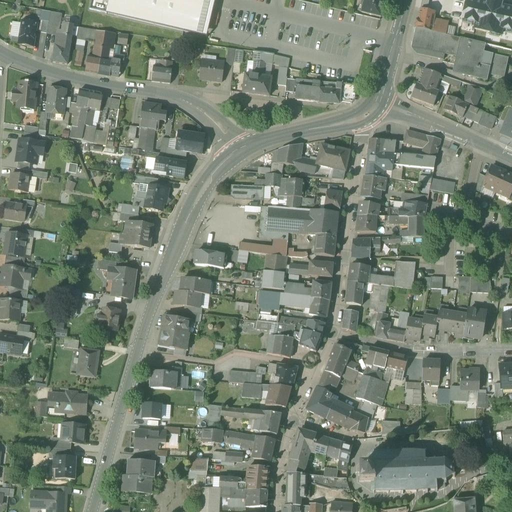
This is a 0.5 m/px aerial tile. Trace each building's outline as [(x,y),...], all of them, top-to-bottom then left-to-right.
[(203,34),(211,0),(91,0),(89,10),(194,35),(195,32),(203,34)] [(216,0),(211,0),(203,34),(195,32),(194,35),(207,38),(216,0)] [(353,0),(345,0),(344,6),(352,8),(353,0)] [(380,18),(384,1),(379,0),(364,0),(361,13),(366,14),(366,15),(373,17),(373,16),(380,18)] [(429,0),(421,0),(420,10),(427,11),(429,0)] [(487,5),(467,0),(465,10),(464,10),(462,21),(476,24),(474,30),(500,36),(502,30),(511,32),(511,10),(500,7),(501,3),(488,0),(487,5)] [(415,29),(431,32),(433,20),(435,13),(427,11),(420,10),(417,21),(415,29)] [(48,23),(48,22),(50,13),(41,11),(40,19),(39,21),(42,22),(48,23)] [(61,15),(50,13),(48,22),(59,24),(61,15)] [(448,23),(433,20),(431,32),(445,36),(447,26),(448,23)] [(18,46),(33,48),(37,24),(22,22),(21,24),(19,38),(18,46)] [(40,33),(46,34),(48,23),(42,22),(40,33)] [(48,22),(48,23),(46,34),(56,35),(56,34),(57,34),(57,31),(58,31),(59,24),(48,22)] [(19,38),(21,24),(12,23),(10,36),(19,38)] [(64,26),(63,32),(58,31),(57,31),(57,34),(56,34),(56,35),(52,63),(67,65),(70,48),(72,36),(73,27),(64,26)] [(455,27),(447,26),(445,36),(452,37),(455,27)] [(87,30),(83,29),(82,29),(79,29),(78,29),(77,36),(86,37),(87,30)] [(416,55),(443,61),(445,54),(456,57),(460,39),(452,37),(445,36),(431,32),(415,29),(411,47),(412,48),(418,49),(424,50),(423,56),(417,54),(416,55)] [(86,42),(96,44),(97,37),(100,37),(101,33),(101,32),(93,31),(87,30),(86,37),(86,42)] [(118,44),(127,46),(128,36),(119,35),(118,44)] [(103,44),(104,38),(100,37),(97,37),(96,44),(95,48),(96,47),(102,48),(103,44)] [(452,74),(487,82),(489,75),(503,78),(507,58),(483,53),(485,45),(460,39),(456,57),(452,74)] [(76,51),(83,52),(85,42),(77,40),(75,51),(76,51)] [(102,48),(100,59),(108,61),(109,50),(113,51),(114,45),(103,44),(102,48)] [(95,48),(93,58),(100,59),(102,48),(96,47),(95,48)] [(233,67),(233,63),(234,50),(228,49),(226,66),(233,67)] [(242,51),(234,50),(233,63),(240,64),(241,64),(242,51)] [(83,52),(76,51),(73,67),(81,68),(83,52)] [(252,66),(253,62),(254,53),(250,52),(242,51),(241,64),(247,65),(252,66)] [(260,63),(258,77),(264,77),(265,74),(266,64),(271,65),(273,55),(261,54),(260,63)] [(112,61),(112,62),(109,76),(119,78),(121,64),(123,64),(124,57),(113,55),(113,56),(112,57),(113,57),(113,61),(112,61)] [(98,75),(100,59),(93,58),(89,57),(86,73),(98,75)] [(112,62),(108,61),(100,59),(98,75),(109,77),(109,76),(112,62)] [(151,82),(170,84),(171,72),(172,69),(172,63),(162,62),(161,68),(153,67),(151,82)] [(199,81),(221,83),(224,65),(215,64),(201,62),(199,81)] [(278,86),(285,87),(286,80),(287,69),(280,68),(278,86)] [(423,70),(417,85),(436,92),(440,81),(442,76),(423,70)] [(256,95),(258,77),(252,76),(246,75),(244,75),(242,94),(256,95)] [(270,78),(264,77),(258,77),(256,95),(269,97),(271,78),(270,78)] [(449,85),(459,88),(461,83),(445,77),(443,83),(449,85)] [(294,81),(286,80),(285,87),(285,93),(293,94),(294,81)] [(443,83),(440,81),(436,92),(438,93),(445,96),(449,85),(443,83)] [(16,109),(34,110),(36,84),(19,83),(18,92),(13,91),(12,102),(17,102),(16,109)] [(320,83),(319,90),(318,103),(337,105),(339,103),(339,102),(352,104),(355,100),(357,87),(356,87),(339,84),(336,84),(320,83)] [(438,93),(436,92),(417,85),(412,99),(433,107),(438,93)] [(461,103),(468,105),(474,108),(482,90),(469,85),(466,91),(461,103)] [(294,101),(318,103),(319,90),(296,87),(294,101)] [(55,115),(63,116),(65,91),(49,89),(46,114),(47,114),(55,115)] [(84,130),(84,127),(88,111),(91,93),(79,90),(76,105),(76,108),(81,109),(77,128),(84,130)] [(91,93),(88,111),(94,112),(99,113),(103,95),(91,93)] [(444,110),(461,117),(465,110),(468,105),(461,103),(450,98),(444,110)] [(106,109),(119,111),(120,102),(107,99),(106,109)] [(74,115),(72,127),(77,128),(81,109),(76,108),(76,105),(70,103),(69,114),(74,115)] [(141,129),(148,130),(151,106),(142,104),(141,113),(138,112),(137,117),(140,117),(139,128),(141,129)] [(477,110),(474,108),(468,105),(465,110),(475,115),(477,110)] [(148,130),(155,131),(157,132),(159,121),(165,122),(166,115),(160,114),(161,107),(151,106),(148,130)] [(475,115),(465,110),(461,117),(471,122),(475,115)] [(471,122),(478,124),(483,112),(477,110),(475,115),(471,122)] [(500,133),(511,138),(511,111),(510,110),(500,133)] [(92,123),(94,112),(88,111),(84,127),(91,128),(92,123)] [(496,118),(483,112),(478,124),(490,129),(496,118)] [(38,131),(45,132),(46,120),(47,114),(46,114),(40,113),(38,131)] [(24,134),(36,136),(37,129),(24,126),(23,134),(24,134)] [(70,138),(82,141),(84,130),(77,128),(72,127),(70,138)] [(82,141),(88,142),(91,128),(84,127),(84,130),(82,141)] [(134,139),(135,139),(136,128),(130,127),(128,138),(134,139)] [(152,149),(155,131),(148,130),(147,137),(145,148),(152,149)] [(95,131),(93,143),(105,145),(108,133),(95,131)] [(404,143),(411,145),(414,134),(407,132),(404,143)] [(186,153),(201,155),(204,137),(178,133),(177,141),(176,150),(176,151),(186,153)] [(23,141),(36,143),(38,136),(36,136),(24,134),(23,141)] [(411,145),(421,148),(424,136),(414,134),(411,145)] [(139,140),(138,147),(145,148),(147,137),(140,136),(139,140)] [(440,141),(424,136),(421,148),(424,149),(422,158),(435,159),(440,141)] [(164,155),(166,155),(167,149),(168,149),(169,140),(162,139),(160,155),(163,155),(164,155)] [(177,141),(169,140),(168,149),(176,150),(177,141)] [(369,143),(368,154),(394,155),(394,151),(395,142),(383,142),(383,141),(372,141),(370,140),(369,143),(369,142),(369,143)] [(30,164),(36,165),(37,155),(42,156),(44,144),(36,143),(23,141),(19,141),(16,162),(18,163),(30,164)] [(303,145),(299,146),(296,160),(302,162),(311,164),(312,160),(301,158),(303,145)] [(278,150),(277,156),(276,164),(283,165),(295,167),(296,160),(299,146),(278,150)] [(330,169),(333,170),(345,172),(349,152),(321,146),(318,154),(316,165),(315,166),(316,166),(330,169)] [(176,150),(168,149),(167,149),(166,155),(186,158),(186,153),(176,151),(176,150)] [(399,167),(400,164),(401,156),(394,155),(368,154),(366,167),(366,177),(386,180),(391,180),(393,166),(399,167)] [(422,158),(401,156),(400,164),(403,164),(403,167),(433,170),(435,159),(422,158)] [(121,163),(132,165),(134,159),(122,157),(121,163)] [(148,170),(154,171),(156,160),(147,158),(147,163),(148,164),(147,168),(148,170)] [(156,159),(156,160),(154,171),(154,172),(166,174),(168,161),(162,160),(156,159)] [(186,164),(168,161),(166,174),(166,177),(184,180),(186,164)] [(300,171),(314,175),(316,166),(315,166),(316,165),(311,164),(302,162),(300,171)] [(17,169),(29,171),(30,164),(18,163),(17,169)] [(132,165),(121,163),(120,169),(131,171),(132,165)] [(270,175),(281,176),(283,165),(276,164),(272,163),(270,175)] [(69,164),(68,173),(76,175),(77,166),(69,164)] [(401,182),(403,167),(399,167),(393,166),(391,180),(401,182)] [(483,187),(495,193),(504,173),(504,172),(503,173),(498,171),(499,170),(491,167),(486,178),(482,187),(483,187)] [(343,181),(345,172),(333,170),(331,180),(343,181)] [(37,180),(46,181),(47,174),(32,172),(31,179),(37,180)] [(505,173),(504,173),(495,193),(508,198),(509,199),(511,190),(511,175),(510,175),(510,176),(504,174),(505,173)] [(476,186),(482,189),(483,187),(482,187),(486,178),(479,174),(476,186)] [(9,192),(26,195),(29,179),(29,178),(11,175),(9,192)] [(279,189),(280,189),(281,180),(281,176),(270,175),(266,175),(265,181),(265,188),(270,188),(279,189)] [(143,186),(144,178),(133,177),(132,184),(139,185),(143,186)] [(361,198),(379,200),(381,192),(384,193),(386,180),(366,177),(364,177),(363,177),(360,198),(361,198)] [(157,180),(144,178),(143,186),(148,187),(148,186),(156,188),(157,180)] [(34,196),(37,180),(31,179),(29,179),(26,195),(34,196)] [(433,192),(453,195),(455,184),(432,179),(431,185),(429,191),(433,192)] [(303,182),(286,180),(285,198),(286,198),(300,199),(302,199),(303,182)] [(65,190),(72,193),(75,184),(68,181),(65,190)] [(431,185),(423,184),(422,193),(423,195),(428,195),(429,191),(431,185)] [(139,185),(138,192),(147,194),(148,187),(143,186),(139,185)] [(160,212),(162,205),(163,199),(166,199),(167,190),(156,188),(148,186),(148,187),(147,194),(144,209),(160,212)] [(234,199),(262,201),(262,200),(262,188),(255,187),(232,186),(231,196),(234,199)] [(483,187),(482,189),(480,193),(493,199),(495,193),(483,187)] [(265,188),(262,188),(262,200),(270,200),(270,188),(265,188)] [(325,198),(324,206),(323,213),(338,214),(342,193),(327,191),(325,198)] [(144,209),(147,194),(138,192),(136,205),(135,205),(134,207),(139,208),(144,209)] [(413,204),(427,205),(428,200),(425,199),(425,198),(413,197),(413,204)] [(285,209),(299,210),(300,205),(300,199),(286,198),(285,209)] [(26,209),(33,210),(34,203),(23,201),(22,207),(26,208),(26,209)] [(310,211),(319,212),(320,205),(321,202),(314,201),(313,203),(311,206),(310,206),(310,211)] [(404,203),(401,202),(393,201),(393,209),(403,210),(404,203)] [(408,218),(424,218),(427,205),(413,204),(404,203),(403,210),(393,209),(388,209),(388,218),(390,218),(392,218),(408,218)] [(360,204),(358,217),(376,218),(377,218),(377,207),(360,204)] [(4,220),(24,223),(24,222),(26,209),(26,208),(22,207),(7,205),(4,220)] [(121,214),(129,215),(130,206),(122,205),(121,214)] [(138,216),(139,208),(134,207),(130,206),(129,215),(138,216)] [(260,214),(261,208),(245,206),(244,213),(260,214)] [(287,241),(288,234),(266,232),(268,208),(261,208),(260,214),(259,239),(273,240),(287,241)] [(279,209),(268,208),(266,232),(288,234),(315,236),(316,236),(316,235),(336,237),(338,214),(323,213),(319,212),(310,211),(299,210),(285,209),(279,209)] [(28,222),(33,210),(26,209),(24,222),(28,222)] [(126,223),(137,224),(138,216),(129,215),(121,214),(120,223),(126,224),(126,223)] [(376,233),(376,222),(376,218),(358,217),(357,217),(355,233),(376,233)] [(424,218),(408,218),(408,224),(408,231),(408,238),(413,238),(423,238),(424,238),(424,218)] [(126,247),(149,250),(152,226),(137,224),(126,223),(126,224),(124,237),(123,247),(126,247)] [(26,239),(32,240),(33,232),(20,230),(19,237),(26,238),(26,239)] [(5,256),(23,258),(26,239),(26,238),(19,237),(8,235),(6,245),(4,245),(3,255),(5,256)] [(314,256),(333,258),(336,237),(316,235),(316,236),(315,236),(315,243),(314,256)] [(33,240),(32,240),(26,239),(23,258),(24,258),(30,259),(33,240)] [(273,240),(272,248),(287,249),(287,241),(273,240)] [(351,258),(370,260),(370,248),(380,249),(380,245),(380,240),(372,240),(353,241),(351,258)] [(240,243),(239,252),(248,253),(266,256),(271,256),(286,258),(287,249),(272,248),(240,243)] [(108,252),(125,255),(126,247),(123,247),(109,245),(108,252)] [(287,249),(286,258),(292,258),(302,259),(307,257),(306,253),(302,253),(293,253),(293,249),(287,249)] [(194,266),(221,269),(223,256),(196,252),(195,258),(194,266)] [(247,264),(248,253),(239,252),(237,263),(247,264)] [(5,256),(4,261),(17,263),(23,264),(24,258),(23,258),(5,256)] [(285,266),(286,258),(271,256),(266,256),(264,272),(284,274),(285,266)] [(16,270),(17,263),(4,261),(3,268),(16,270)] [(96,271),(108,272),(108,268),(115,269),(116,263),(98,261),(96,271)] [(308,276),(331,278),(332,265),(309,263),(309,267),(308,276)] [(393,288),(411,291),(414,264),(395,263),(394,279),(393,288)] [(366,285),(367,276),(368,276),(370,268),(369,268),(350,265),(348,282),(363,285),(366,285)] [(285,266),(284,274),(286,274),(308,276),(309,267),(300,266),(300,267),(285,266)] [(0,287),(13,289),(20,290),(21,280),(28,281),(30,272),(16,270),(3,268),(0,284),(0,287)] [(113,297),(132,300),(133,290),(132,290),(134,272),(115,269),(108,268),(108,272),(107,278),(115,279),(113,297)] [(260,289),(284,291),(284,288),(286,274),(284,274),(264,272),(262,272),(260,289)] [(394,279),(368,276),(367,276),(366,285),(373,286),(388,288),(393,288),(394,279)] [(472,278),(470,278),(470,285),(470,292),(470,293),(489,294),(490,279),(472,278)] [(182,279),(180,292),(200,295),(201,295),(209,296),(211,296),(211,295),(213,284),(213,283),(182,279)] [(500,293),(507,294),(509,281),(502,279),(500,293)] [(27,291),(28,281),(21,280),(20,290),(27,291)] [(361,307),(362,293),(363,285),(348,282),(347,285),(348,285),(346,302),(345,302),(345,304),(361,307)] [(312,298),(329,302),(329,300),(331,285),(313,283),(313,286),(309,285),(309,284),(304,283),(303,290),(303,297),(307,297),(312,298)] [(366,285),(363,285),(362,293),(372,294),(373,286),(366,285)] [(372,303),(386,305),(388,288),(373,286),(372,294),(370,303),(372,303)] [(290,289),(284,288),(284,291),(283,295),(303,297),(303,290),(297,289),(297,288),(290,287),(290,289)] [(13,289),(12,297),(16,297),(26,299),(27,291),(20,290),(13,289)] [(67,290),(66,296),(79,298),(80,291),(67,290)] [(198,308),(200,295),(180,292),(176,292),(174,306),(184,307),(198,309),(198,308)] [(259,306),(259,308),(273,310),(279,311),(280,303),(281,294),(260,292),(259,302),(259,306)] [(208,311),(209,296),(201,295),(200,308),(202,308),(202,310),(208,311)] [(283,295),(282,303),(287,304),(289,305),(306,306),(307,304),(311,305),(312,298),(307,297),(303,297),(283,295)] [(79,298),(66,296),(65,303),(78,305),(79,298)] [(309,315),(326,319),(329,302),(312,298),(311,305),(310,307),(309,315)] [(0,306),(0,320),(10,322),(10,319),(19,319),(19,314),(19,310),(17,310),(17,302),(16,301),(3,301),(0,300),(0,306)] [(27,302),(17,302),(17,310),(19,310),(19,314),(26,314),(27,302)] [(78,305),(65,303),(64,309),(77,311),(78,305)] [(235,309),(247,311),(247,310),(248,304),(236,303),(235,309)] [(378,313),(384,315),(386,305),(372,303),(371,312),(378,313)] [(184,307),(183,313),(197,315),(201,315),(202,310),(202,308),(200,308),(198,308),(198,309),(184,307)] [(77,311),(64,309),(59,308),(58,315),(76,318),(77,311)] [(259,308),(258,315),(272,317),(273,310),(259,308)] [(100,330),(110,331),(117,332),(120,312),(103,309),(102,317),(97,316),(96,325),(100,326),(100,330)] [(272,324),(277,325),(278,318),(279,311),(273,310),(272,317),(258,315),(257,322),(272,324)] [(356,332),(358,312),(343,310),(340,330),(356,332)] [(437,319),(437,320),(435,334),(441,335),(441,331),(446,332),(449,333),(452,314),(447,314),(447,313),(438,311),(437,319)] [(467,311),(466,316),(463,335),(469,336),(469,338),(480,340),(482,329),(484,328),(484,325),(483,323),(485,313),(477,312),(476,312),(467,311)] [(195,322),(197,315),(183,313),(179,312),(174,312),(173,318),(189,321),(195,322)] [(384,315),(378,313),(376,322),(379,323),(385,324),(387,315),(384,315)] [(398,320),(396,330),(406,332),(408,320),(409,315),(400,313),(398,320)] [(503,314),(503,330),(511,330),(511,313),(503,314)] [(457,315),(452,314),(449,333),(452,333),(457,334),(456,338),(462,339),(463,335),(466,316),(457,314),(457,315)] [(423,317),(422,323),(420,339),(426,340),(426,336),(431,337),(434,338),(435,335),(435,334),(437,320),(432,319),(432,318),(423,316),(423,317)] [(162,330),(186,334),(189,321),(173,318),(164,317),(162,330)] [(301,320),(278,318),(277,325),(283,325),(290,326),(295,326),(299,325),(300,326),(301,320)] [(396,330),(398,320),(391,318),(390,325),(389,329),(396,330)] [(305,333),(322,337),(325,325),(307,322),(302,321),(302,320),(301,320),(300,326),(306,328),(305,333)] [(419,342),(420,339),(422,323),(414,321),(408,320),(406,332),(404,344),(410,344),(411,340),(416,341),(419,342)] [(256,329),(271,331),(272,324),(257,322),(256,329)] [(55,338),(64,339),(66,339),(67,331),(64,330),(64,324),(57,323),(55,338)] [(385,324),(379,323),(376,338),(387,340),(389,328),(389,329),(390,325),(385,324)] [(277,325),(272,324),(271,331),(269,337),(274,337),(281,338),(283,325),(277,325)] [(16,332),(17,332),(29,334),(30,327),(17,325),(16,332)] [(281,338),(274,337),(273,343),(268,342),(266,354),(290,359),(289,359),(293,339),(292,339),(295,326),(290,326),(283,325),(281,338)] [(293,339),(300,342),(303,332),(298,331),(299,325),(295,326),(292,339),(293,339)] [(404,344),(406,332),(396,330),(389,329),(389,328),(387,340),(404,344)] [(110,331),(100,330),(99,338),(109,340),(110,331)] [(174,349),(185,351),(188,334),(186,334),(162,330),(159,347),(174,349)] [(32,334),(29,334),(17,332),(16,339),(22,340),(22,342),(30,343),(31,343),(32,334)] [(322,337),(305,333),(303,332),(300,342),(299,347),(316,353),(322,337)] [(0,352),(20,356),(20,355),(22,342),(22,340),(16,339),(0,336),(0,352)] [(78,350),(79,341),(66,339),(64,339),(63,348),(78,350)] [(341,341),(339,348),(350,353),(350,354),(352,354),(356,345),(340,340),(340,341),(341,341)] [(28,356),(30,343),(22,342),(20,355),(28,356)] [(347,361),(350,354),(350,353),(339,348),(338,347),(335,346),(330,360),(344,366),(347,361)] [(377,367),(384,369),(385,367),(389,353),(369,349),(368,354),(367,357),(375,359),(373,366),(374,367),(377,367)] [(77,375),(95,378),(99,353),(81,350),(77,375)] [(387,367),(404,371),(407,358),(390,353),(387,367)] [(366,364),(373,366),(375,359),(367,357),(366,364)] [(341,374),(344,366),(330,360),(324,373),(339,379),(341,374)] [(347,361),(344,366),(341,374),(354,380),(356,377),(361,379),(363,375),(358,373),(355,372),(358,366),(347,361)] [(440,362),(423,361),(422,381),(430,382),(438,382),(439,382),(440,362)] [(270,375),(275,375),(276,365),(269,364),(267,374),(270,375)] [(275,375),(274,387),(291,389),(292,389),(297,369),(276,365),(275,375)] [(511,366),(507,367),(507,366),(499,366),(500,384),(500,386),(511,385),(511,366)] [(404,371),(387,367),(385,367),(384,369),(382,375),(402,379),(404,371)] [(256,368),(255,374),(261,374),(261,376),(265,376),(266,369),(256,368)] [(243,385),(248,385),(249,373),(228,371),(227,383),(243,385)] [(460,371),(459,388),(459,389),(467,389),(467,390),(468,390),(478,391),(479,372),(460,371)] [(367,372),(366,377),(371,379),(377,381),(381,382),(382,375),(376,373),(371,372),(370,372),(367,372)] [(42,383),(43,377),(39,376),(39,374),(35,373),(33,382),(42,383)] [(150,389),(175,391),(176,375),(164,374),(151,373),(150,389)] [(255,374),(249,373),(248,385),(260,386),(261,376),(261,374),(255,374)] [(336,386),(339,379),(324,373),(320,382),(330,386),(333,387),(336,386)] [(361,401),(364,402),(371,379),(366,377),(363,376),(356,399),(361,401)] [(377,381),(371,379),(364,402),(370,404),(377,381)] [(381,382),(377,381),(370,404),(376,406),(381,407),(388,384),(381,382)] [(327,393),(330,386),(320,382),(318,386),(318,387),(318,388),(327,393)] [(202,383),(197,388),(202,393),(207,387),(202,383)] [(405,405),(421,406),(420,384),(405,383),(405,405)] [(493,384),(494,397),(502,397),(502,395),(502,390),(500,391),(500,386),(500,384),(493,384)] [(268,387),(262,386),(260,386),(248,385),(243,385),(241,398),(260,399),(261,392),(269,392),(270,387),(268,387)] [(285,409),(291,389),(274,387),(270,387),(269,392),(267,400),(265,406),(285,409)] [(352,413),(336,405),(330,402),(331,400),(333,395),(327,393),(318,388),(317,388),(306,410),(326,420),(349,431),(354,432),(364,434),(368,420),(356,415),(352,413)] [(467,402),(468,390),(467,390),(467,389),(459,389),(459,388),(456,388),(455,401),(467,402)] [(449,402),(449,401),(450,391),(437,390),(437,405),(449,405),(449,402)] [(467,403),(476,403),(476,394),(478,394),(478,391),(468,390),(467,402),(467,403)] [(269,392),(261,392),(260,399),(267,400),(269,392)] [(64,414),(85,415),(87,398),(76,397),(76,394),(66,393),(66,396),(49,395),(48,407),(57,408),(65,408),(64,414)] [(204,393),(195,393),(194,402),(203,403),(204,393)] [(476,408),(484,408),(485,404),(485,394),(478,394),(476,394),(476,403),(476,408)] [(368,420),(370,421),(376,406),(370,404),(364,402),(361,401),(356,415),(368,420)] [(336,404),(336,405),(352,413),(353,410),(334,402),(336,404)] [(35,417),(44,418),(45,404),(36,403),(35,417)] [(161,405),(143,404),(142,419),(160,421),(160,419),(161,405)] [(171,406),(161,405),(160,419),(170,420),(171,406)] [(208,429),(219,430),(220,417),(221,408),(221,407),(210,406),(208,429)] [(229,418),(243,419),(244,411),(222,408),(221,408),(220,417),(221,417),(229,418)] [(243,419),(252,420),(261,422),(263,413),(244,411),(243,419)] [(259,432),(276,435),(280,415),(263,413),(261,422),(259,432)] [(259,432),(261,422),(252,420),(251,431),(259,432)] [(368,420),(364,434),(370,434),(374,429),(376,422),(370,421),(368,420)] [(460,423),(460,430),(481,428),(482,421),(460,423)] [(382,422),(382,433),(397,431),(399,430),(399,423),(382,422)] [(71,444),(83,445),(84,427),(63,425),(61,439),(61,443),(71,444)] [(489,427),(481,428),(485,440),(490,439),(489,427)] [(178,437),(179,437),(180,429),(164,428),(164,433),(166,434),(166,436),(169,436),(178,437)] [(201,443),(220,445),(221,440),(222,433),(222,432),(219,432),(203,430),(201,443)] [(507,444),(510,461),(511,461),(511,431),(502,432),(503,444),(507,444)] [(136,449),(158,450),(158,443),(165,443),(166,436),(166,434),(164,433),(137,432),(136,449)] [(291,462),(288,474),(301,475),(308,452),(326,457),(330,441),(316,437),(316,436),(307,434),(307,435),(298,432),(296,442),(294,441),(289,461),(291,462)] [(236,435),(227,433),(226,441),(234,442),(236,435)] [(240,448),(247,449),(247,447),(254,448),(254,447),(256,438),(236,435),(234,442),(241,443),(240,448)] [(178,437),(169,436),(169,446),(177,447),(178,437)] [(254,447),(254,448),(258,448),(273,450),(275,441),(257,437),(256,438),(254,447)] [(52,439),(51,449),(64,450),(70,451),(71,444),(61,443),(61,439),(52,439)] [(326,457),(338,461),(341,444),(330,441),(326,457)] [(351,447),(341,444),(338,461),(347,463),(347,464),(352,447),(351,447)] [(492,447),(488,449),(491,461),(498,459),(494,447),(492,447)] [(270,462),(273,450),(258,448),(254,448),(254,450),(252,458),(270,462)] [(63,457),(64,450),(51,449),(49,449),(48,460),(54,460),(54,457),(63,457)] [(401,492),(401,495),(402,495),(402,492),(414,492),(415,493),(417,492),(416,491),(425,491),(425,493),(427,493),(427,490),(435,490),(435,492),(437,492),(437,491),(445,488),(444,484),(446,484),(445,481),(452,477),(454,478),(455,476),(454,465),(453,464),(451,465),(444,462),(444,459),(434,459),(434,452),(426,452),(425,450),(423,453),(415,452),(416,452),(415,450),(413,452),(402,452),(402,449),(400,449),(400,452),(388,453),(388,449),(387,449),(387,453),(374,453),(373,451),(372,452),(370,455),(370,466),(359,466),(359,483),(371,482),(371,491),(372,493),(373,494),(375,493),(387,492),(386,493),(388,494),(389,492),(401,492)] [(212,460),(224,461),(225,454),(212,453),(212,460)] [(241,455),(225,454),(224,461),(242,463),(242,457),(241,455)] [(55,480),(74,481),(75,458),(63,457),(54,457),(54,460),(53,466),(56,466),(55,480)] [(127,461),(126,477),(151,479),(152,479),(153,464),(153,463),(151,462),(127,461)] [(189,474),(192,474),(192,471),(207,472),(207,461),(190,461),(189,474)] [(247,468),(246,479),(268,480),(269,469),(247,468)] [(331,479),(336,479),(337,471),(324,469),(323,478),(324,478),(324,479),(331,479)] [(192,474),(189,474),(188,480),(197,480),(205,480),(205,478),(206,476),(207,472),(192,471),(192,474)] [(346,472),(337,471),(336,479),(346,480),(346,472)] [(309,476),(301,475),(288,474),(287,474),(286,501),(299,501),(299,499),(308,499),(309,483),(309,476)] [(323,478),(309,476),(309,483),(313,483),(313,486),(330,490),(331,479),(324,479),(324,478),(323,478)] [(150,495),(151,479),(126,477),(123,477),(122,493),(150,495)] [(205,489),(219,489),(220,479),(205,478),(205,480),(205,489)] [(230,489),(245,490),(246,480),(220,479),(219,489),(220,489),(223,489),(223,488),(230,489)] [(246,479),(246,480),(245,490),(246,490),(266,491),(267,491),(268,480),(246,479)] [(330,490),(350,491),(346,482),(346,480),(336,479),(331,479),(330,490)] [(205,489),(205,480),(197,480),(197,489),(205,489)] [(479,481),(480,488),(494,486),(494,480),(479,481)] [(223,489),(220,489),(219,498),(229,499),(230,489),(223,488),(223,489)] [(2,497),(8,498),(9,490),(0,489),(0,496),(2,496),(2,497)] [(218,511),(219,507),(219,498),(220,489),(219,489),(205,489),(197,489),(195,511),(218,511)] [(229,499),(230,499),(245,499),(246,490),(245,490),(230,489),(229,499)] [(245,508),(266,508),(266,491),(246,490),(245,499),(245,508)] [(46,511),(65,511),(66,495),(66,494),(57,494),(30,492),(30,509),(47,510),(46,511)] [(229,499),(219,498),(219,507),(230,507),(230,503),(230,501),(230,499),(229,499)] [(245,508),(245,499),(230,499),(230,501),(233,502),(233,503),(230,503),(230,507),(235,507),(245,508)] [(453,501),(453,511),(474,511),(474,500),(453,501)] [(330,511),(351,511),(352,505),(331,503),(330,511)]
